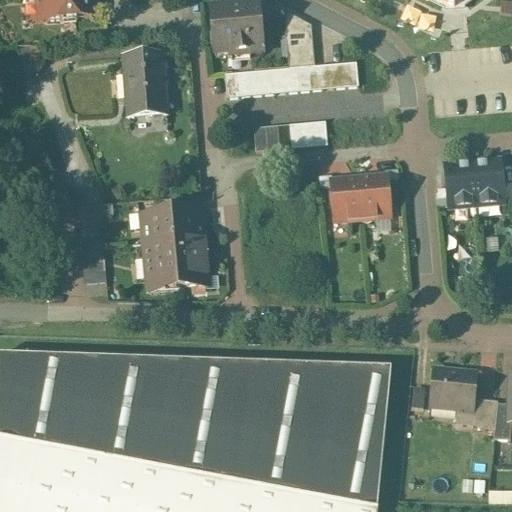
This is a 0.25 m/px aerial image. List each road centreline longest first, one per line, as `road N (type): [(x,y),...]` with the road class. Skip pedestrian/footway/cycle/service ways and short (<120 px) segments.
road 1 (residential): [(226,168),(207,149),(199,46),(166,19),(136,20),(113,0)]
road 2 (residential): [(291,0),(395,60),(414,150)]
road 3 (residential): [(429,309),(385,325),(237,317)]
road 4 (residential): [(237,317),(48,312)]
road 5 (residential): [(226,168),(414,150)]
road 6 (residential): [(414,150),(429,309)]
road 7 (residential): [(237,317),(226,168)]
